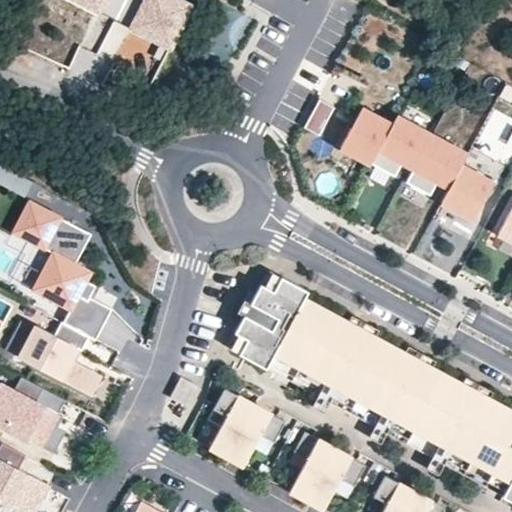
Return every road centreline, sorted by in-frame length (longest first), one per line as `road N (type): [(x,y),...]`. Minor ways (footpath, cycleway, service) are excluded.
road 1 (residential): [(224,226),(279,241),(511,367)]
road 2 (residential): [(511,338),(289,219),(249,189)]
road 3 (residential): [(200,226),(171,343),(133,435)]
road 4 (unclassified): [(0,83),(178,178)]
road 5 (residential): [(133,435),(277,511)]
